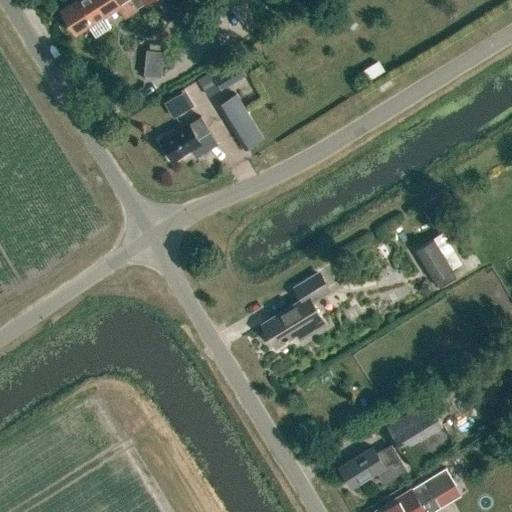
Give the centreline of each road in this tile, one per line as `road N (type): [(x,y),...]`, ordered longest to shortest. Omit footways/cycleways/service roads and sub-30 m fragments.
road 1 (unclassified): [(152,235),(316,152),(511,29)]
road 2 (unclassified): [(316,511),(152,235)]
road 3 (unclassified): [(152,235),(7,0)]
road 4 (unclassified): [(0,337),(152,235)]
